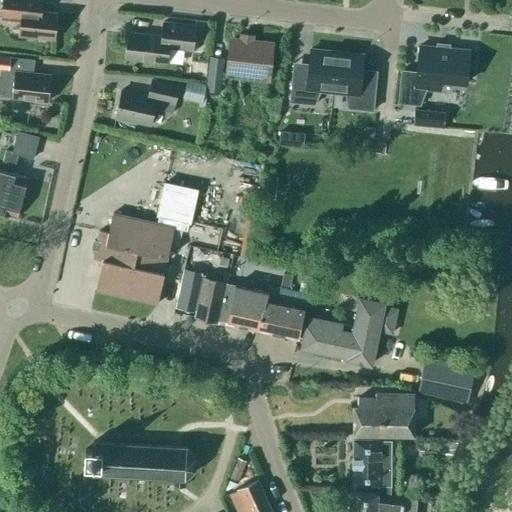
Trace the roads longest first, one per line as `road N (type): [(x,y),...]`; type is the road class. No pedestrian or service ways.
road 1 (unclassified): [(290,511),(246,380),(226,354),(33,311)]
road 2 (unclassified): [(33,311),(91,0)]
road 3 (residential): [(384,22),(251,9)]
road 4 (residential): [(384,22),(390,49),(380,148)]
